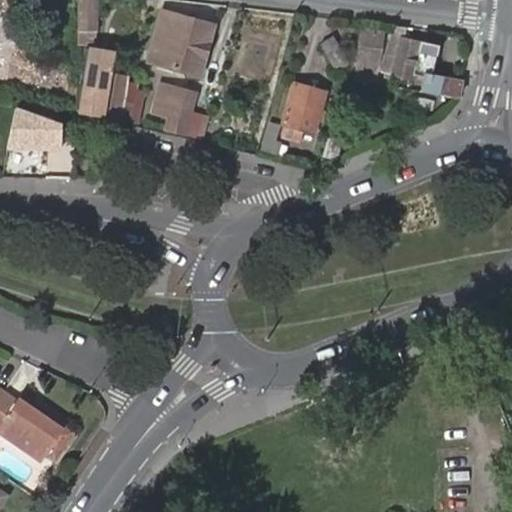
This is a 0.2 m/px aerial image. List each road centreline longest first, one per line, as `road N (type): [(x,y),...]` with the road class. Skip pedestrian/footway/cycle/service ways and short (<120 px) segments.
road 1 (secondary): [(277,374),(320,366),(511,286)]
road 2 (secondary): [(471,147),(240,241)]
road 3 (residential): [(0,323),(125,385),(159,416)]
road 4 (residential): [(341,0),(511,17)]
road 5 (secondary): [(136,225),(0,205)]
road 6 (tertiary): [(159,416),(277,374)]
